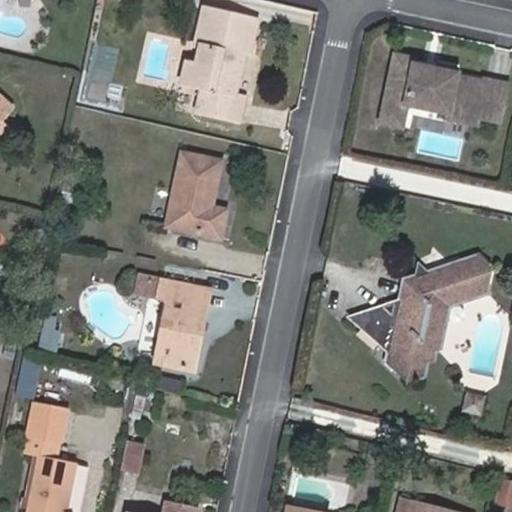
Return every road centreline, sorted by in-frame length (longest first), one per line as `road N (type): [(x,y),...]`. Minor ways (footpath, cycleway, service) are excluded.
road 1 (residential): [(242,511),(348,0)]
road 2 (residential): [(511,22),(393,0)]
